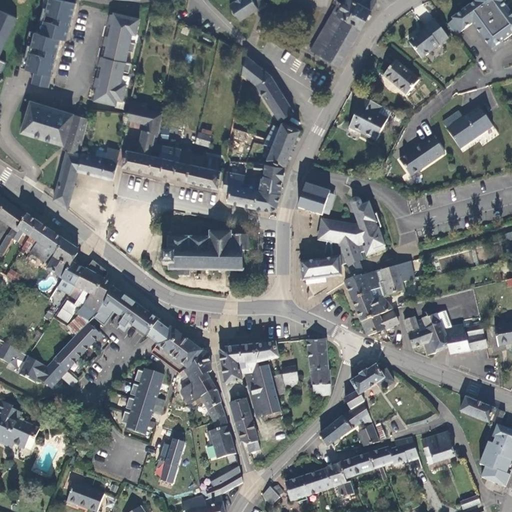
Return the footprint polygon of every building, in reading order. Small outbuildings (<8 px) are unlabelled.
[(2,0),(0,6),(0,29),(7,33),(22,0),(2,0)] [(76,3),(63,0),(48,0),(47,8),(44,7),(42,16),(45,16),(44,20),(41,34),(35,32),(31,45),(31,49),(27,48),(25,57),(29,58),(26,69),(35,71),(32,83),(48,88),(61,38),(67,40),(76,3)] [(259,11),(266,6),(262,0),(236,0),(230,4),(240,20),(258,8),(259,11)] [(339,66),(377,1),(375,0),(344,0),(341,7),(337,5),(311,50),(339,66)] [(454,20),(448,25),(456,36),(473,24),(493,52),(505,44),(503,41),(511,34),(511,14),(503,3),(505,2),(503,0),(475,0),(474,1),(475,2),(453,19),(454,20)] [(135,35),(139,19),(125,16),(124,18),(111,14),(108,24),(111,24),(108,37),(105,36),(103,45),(106,46),(103,58),(101,57),(99,66),(101,67),(99,78),(96,78),(94,87),(97,87),(93,101),(112,105),(113,99),(122,101),(126,84),(120,83),(123,71),(129,73),(131,64),(125,62),(128,51),(133,52),(136,43),(130,42),(132,34),(135,35)] [(422,59),(449,38),(435,20),(425,27),(426,29),(409,42),(422,59)] [(293,111),(271,76),(262,69),(246,56),(242,74),(256,85),(279,121),(293,111)] [(407,95),(419,80),(396,61),(384,76),(407,95)] [(377,115),(381,107),(365,99),(361,106),(356,115),(359,117),(353,130),(377,142),(388,120),(377,115)] [(89,118),(31,101),(22,131),(65,144),(67,145),(68,148),(68,150),(67,151),(81,153),(81,152),(89,118)] [(159,134),(163,114),(148,111),(148,108),(129,105),(126,120),(127,120),(144,123),(138,152),(127,150),(125,153),(122,167),(160,175),(164,158),(160,157),(151,155),(156,134),(159,134)] [(377,115),(388,120),(392,112),(381,107),(377,115)] [(447,129),(460,149),(493,126),(480,107),(463,118),(459,111),(443,122),(447,129)] [(349,128),(353,130),(359,117),(356,115),(349,128)] [(267,159),(284,167),(299,131),(299,130),(298,129),(282,123),(267,159)] [(182,144),(184,129),(164,126),(162,141),(182,144)] [(196,142),(209,146),(212,136),(199,132),(196,142)] [(411,177),(445,153),(434,136),(400,160),(411,177)] [(193,151),(162,145),(160,157),(164,158),(160,175),(187,181),(190,164),(202,167),(205,157),(192,154),(193,151)] [(120,151),(108,148),(107,153),(96,150),(95,156),(81,152),(81,153),(77,172),(78,172),(113,181),(118,161),(120,151)] [(77,172),(81,153),(67,151),(60,178),(75,183),(78,172),(77,172)] [(334,158),(320,153),(316,163),(330,169),(334,158)] [(221,159),(210,156),(207,168),(202,167),(190,164),(187,181),(219,188),(221,171),(219,170),(221,159)] [(282,182),(284,167),(266,164),(265,168),(263,178),(262,177),(256,208),(270,211),(277,207),(281,194),(282,182)] [(240,205),(245,175),(226,172),(223,191),(229,192),(227,202),(240,205)] [(256,208),(262,177),(245,175),(240,205),(256,208)] [(67,209),(75,183),(60,178),(54,199),(67,209)] [(325,191),(304,189),(297,211),(313,213),(321,213),(323,212),(325,191)] [(27,216),(0,196),(0,218),(14,229),(10,236),(8,235),(4,243),(10,246),(13,240),(19,230),(19,229),(27,216)] [(381,228),(377,214),(373,215),(369,203),(362,206),(361,202),(360,201),(359,200),(358,199),(356,199),(355,199),(353,200),(352,201),(352,202),(352,203),(352,205),(359,224),(355,226),(322,220),(319,240),(330,242),(332,258),(300,262),(303,281),(306,280),(306,282),(307,284),(326,282),(326,278),(325,272),(332,270),(331,269),(341,266),(348,264),(348,266),(349,265),(359,261),(363,260),(360,254),(365,252),(366,254),(368,255),(369,255),(370,255),(386,249),(378,229),(381,228)] [(39,223),(27,215),(27,216),(19,229),(19,230),(13,240),(18,242),(23,232),(30,237),(39,223)] [(78,250),(39,223),(30,237),(37,242),(38,242),(31,252),(49,265),(47,269),(63,279),(72,263),(78,254),(78,250)] [(162,266),(168,266),(168,270),(179,270),(179,276),(189,277),(189,270),(206,271),(206,273),(208,273),(209,271),(219,271),(219,272),(221,272),(221,271),(239,271),(239,273),(242,273),(242,271),(245,271),(245,269),(243,269),(243,251),(249,251),(249,236),(231,235),(231,233),(210,232),(210,238),(168,237),(168,252),(162,252),(162,266)] [(37,242),(30,237),(22,249),(29,253),(37,242)] [(10,246),(4,243),(0,249),(5,253),(10,246)] [(248,278),(259,279),(259,260),(248,260),(248,278)] [(107,274),(107,273),(108,272),(93,261),(87,269),(86,269),(85,270),(70,295),(70,296),(78,301),(84,291),(91,294),(85,305),(82,303),(76,313),(80,316),(68,327),(76,336),(88,323),(97,314),(103,305),(105,305),(113,287),(115,285),(105,279),(107,274)] [(359,261),(349,265),(353,275),(363,272),(359,261)] [(410,262),(381,270),(384,281),(400,277),(402,283),(414,280),(410,262)] [(85,270),(72,263),(63,279),(58,287),(70,295),(85,270)] [(342,276),(341,266),(331,269),(332,270),(325,272),(326,278),(342,276)] [(10,268),(6,275),(15,281),(20,274),(10,268)] [(384,281),(381,270),(375,272),(379,283),(384,281)] [(375,272),(368,274),(367,271),(363,272),(353,275),(352,276),(353,278),(345,282),(352,299),(375,291),(375,290),(381,288),(379,283),(375,272)] [(17,283),(8,277),(4,284),(13,289),(17,283)] [(402,283),(400,277),(384,281),(387,296),(404,291),(402,283)] [(159,321),(113,287),(105,305),(110,309),(112,310),(124,319),(120,326),(126,330),(131,324),(149,336),(159,321)] [(378,299),(375,291),(352,299),(362,323),(393,309),(383,298),(378,299)] [(78,308),(68,301),(57,317),(68,324),(78,308)] [(105,305),(103,305),(97,314),(88,323),(99,332),(112,310),(110,309),(105,305)] [(367,335),(369,336),(384,331),(399,324),(393,309),(362,323),(367,335)] [(446,312),(437,314),(441,323),(444,330),(452,328),(446,312)] [(452,328),(444,330),(441,323),(437,314),(422,319),(423,320),(417,322),(419,329),(419,330),(409,334),(414,348),(424,345),(428,355),(436,353),(435,352),(449,346),(451,355),(470,351),(487,348),(481,321),(452,328)] [(417,322),(415,317),(404,320),(408,332),(419,329),(417,322)] [(159,321),(149,336),(152,338),(154,340),(166,324),(162,322),(159,321)] [(99,332),(88,323),(76,336),(48,367),(61,378),(100,335),(100,333),(99,332)] [(203,351),(166,324),(154,340),(154,342),(154,343),(159,347),(156,351),(156,352),(164,358),(165,358),(168,354),(187,368),(203,351)] [(499,346),(511,343),(511,324),(495,328),(499,346)] [(328,370),(325,339),(308,340),(314,397),(331,395),(331,385),(330,370),(328,370)] [(16,350),(6,343),(0,354),(0,357),(10,363),(13,356),(16,350)] [(279,358),(276,343),(254,345),(258,363),(279,358)] [(253,345),(223,349),(220,353),(226,384),(242,381),(241,374),(244,374),(249,373),(249,370),(260,368),(258,363),(254,345),(253,345)] [(19,352),(16,350),(13,356),(15,356),(27,363),(30,358),(19,352)] [(212,371),(209,353),(203,351),(187,368),(185,370),(193,384),(183,390),(182,393),(189,404),(201,397),(216,388),(207,374),(212,371)] [(61,378),(48,367),(33,359),(30,358),(27,363),(20,375),(35,382),(37,378),(47,384),(51,380),(56,384),(61,378)] [(272,377),(269,365),(260,368),(249,370),(249,373),(252,373),(260,400),(277,395),(272,377)] [(395,383),(387,370),(382,373),(377,365),(368,371),(367,370),(363,372),(373,387),(377,384),(381,391),(395,383)] [(299,386),(296,366),(282,369),(283,374),(286,389),(298,387),(298,386),(299,386)] [(127,429),(146,435),(165,375),(146,369),(145,372),(139,370),(135,381),(142,383),(141,386),(134,384),(131,395),(137,397),(136,400),(130,398),(127,409),(133,411),(132,414),(125,412),(122,423),(129,425),(127,429)] [(373,387),(363,372),(360,375),(360,376),(351,382),(357,392),(358,391),(360,395),(361,395),(373,387)] [(260,400),(252,373),(249,373),(244,374),(251,402),(260,400)] [(286,389),(283,374),(272,377),(277,395),(278,396),(287,394),(286,389)] [(56,384),(51,380),(47,384),(52,388),(56,384)] [(221,403),(216,388),(201,397),(214,422),(225,415),(221,403)] [(360,395),(358,391),(357,392),(345,399),(352,410),(364,402),(365,402),(361,395),(360,395)] [(281,412),(278,396),(277,395),(260,400),(264,416),(281,412)] [(489,423),(495,409),(467,397),(461,412),(489,423)] [(251,418),(246,399),(230,403),(236,422),(251,418)] [(35,438),(40,429),(19,420),(22,413),(12,409),(13,406),(0,400),(0,420),(5,422),(2,427),(0,426),(0,441),(13,447),(14,444),(24,449),(30,436),(35,438)] [(264,416),(260,400),(251,402),(256,419),(264,416)] [(380,442),(364,402),(352,410),(320,435),(328,447),(363,421),(367,429),(358,433),(364,446),(380,442)] [(236,454),(225,415),(214,422),(213,423),(215,430),(207,433),(211,445),(213,444),(218,460),(236,454)] [(258,442),(251,418),(236,422),(242,442),(248,445),(258,442)] [(511,430),(497,425),(493,437),(495,438),(493,444),(489,442),(486,450),(480,465),(486,467),(482,477),(506,487),(510,475),(507,474),(511,461),(511,430)] [(483,449),(486,450),(489,442),(493,444),(495,438),(493,437),(491,437),(495,427),(491,426),(483,449)] [(455,457),(447,433),(422,441),(427,457),(429,465),(455,457)] [(172,483),(186,442),(172,437),(170,445),(164,443),(153,476),(172,483)] [(419,458),(412,437),(395,441),(397,448),(390,450),(389,447),(370,454),(374,469),(376,469),(383,467),(393,463),(394,466),(419,458)] [(374,469),(370,454),(340,464),(341,464),(346,479),(349,478),(375,470),(374,469)] [(240,472),(238,463),(229,465),(208,478),(212,488),(219,485),(240,472)] [(346,479),(341,464),(327,468),(334,488),(338,487),(341,498),(354,493),(349,478),(346,479)] [(132,467),(128,479),(136,481),(140,470),(132,467)] [(388,479),(383,467),(376,469),(381,481),(388,479)] [(327,468),(310,474),(317,493),(334,488),(327,468)] [(225,511),(222,495),(243,483),(240,472),(219,485),(212,488),(206,491),(208,496),(182,502),(184,511),(225,511)] [(317,493),(310,474),(285,483),(291,502),(317,493)] [(96,511),(97,511),(105,494),(75,483),(67,503),(77,507),(78,505),(96,511)] [(270,487),(263,495),(272,505),(280,497),(279,496),(284,492),(278,485),(272,488),(270,487)] [(481,504),(478,495),(460,502),(463,510),(481,504)]
